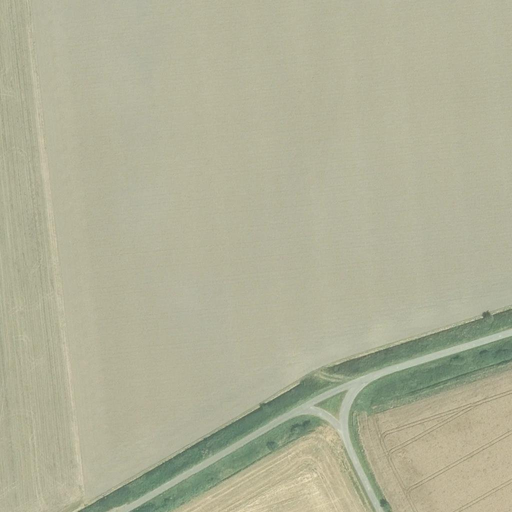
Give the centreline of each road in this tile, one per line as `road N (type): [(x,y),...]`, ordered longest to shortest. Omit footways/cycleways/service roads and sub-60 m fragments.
road 1 (unclassified): [(114,511),(304,407)]
road 2 (unclassified): [(352,384),(511,330)]
